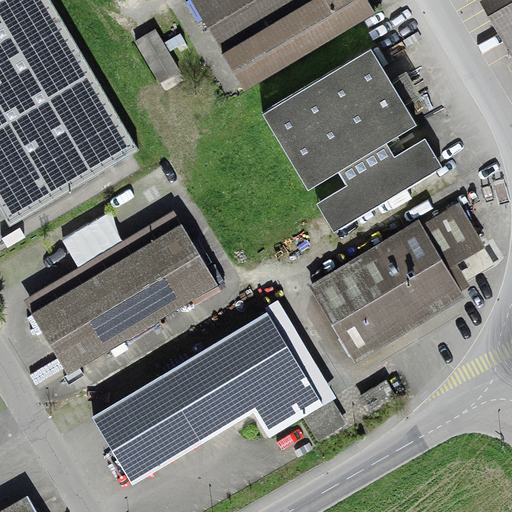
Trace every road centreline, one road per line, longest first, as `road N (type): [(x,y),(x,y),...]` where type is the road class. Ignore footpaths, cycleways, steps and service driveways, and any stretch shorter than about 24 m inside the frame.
road 1 (unclassified): [(511,394),(287,511)]
road 2 (residential): [(0,367),(85,511)]
road 3 (residential): [(511,137),(428,0)]
